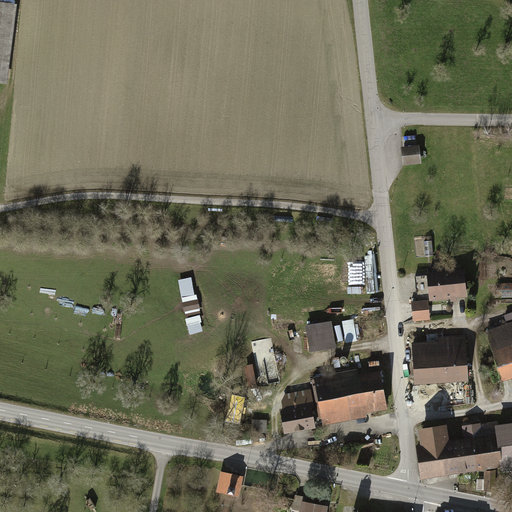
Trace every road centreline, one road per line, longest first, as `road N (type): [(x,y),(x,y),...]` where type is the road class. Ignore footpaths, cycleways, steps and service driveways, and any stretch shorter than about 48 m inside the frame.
road 1 (tertiary): [(408,492),(0,411)]
road 2 (tertiary): [(374,121),(408,492)]
road 3 (tertiary): [(374,121),(511,121)]
road 4 (tertiary): [(360,0),(374,121)]
